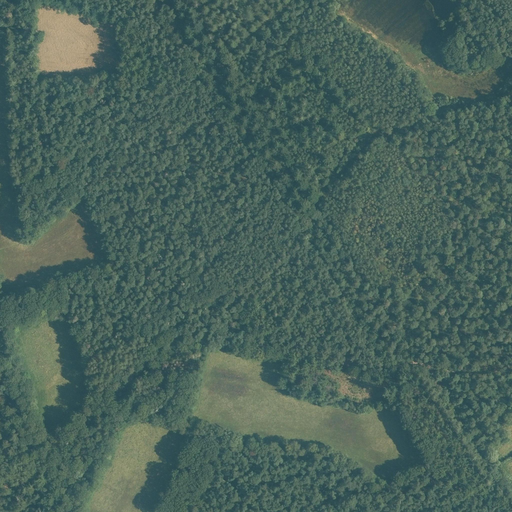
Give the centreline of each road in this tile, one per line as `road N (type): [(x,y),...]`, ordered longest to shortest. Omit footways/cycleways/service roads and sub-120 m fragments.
road 1 (track): [(298,220),(378,360),(419,370),(510,511)]
road 2 (track): [(108,0),(148,12),(159,24),(298,220)]
